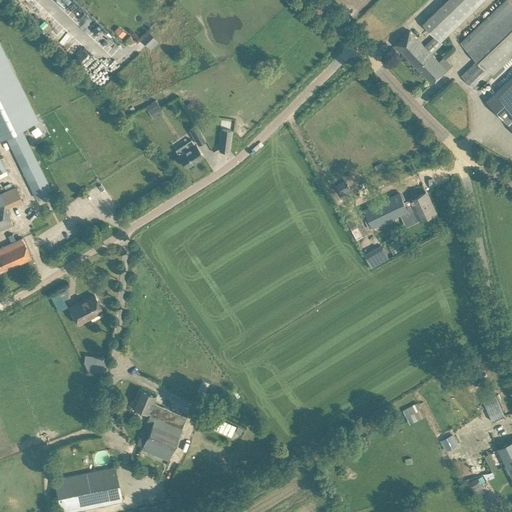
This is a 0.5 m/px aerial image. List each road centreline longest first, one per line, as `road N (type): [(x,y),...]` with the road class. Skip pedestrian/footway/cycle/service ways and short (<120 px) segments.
road 1 (unclassified): [(27,292),(237,159),(355,44)]
road 2 (unclassified): [(511,353),(491,298),(464,153)]
road 3 (unclassified): [(464,153),(355,44)]
